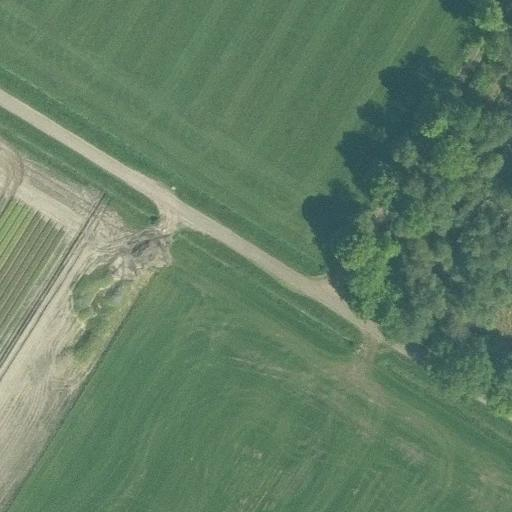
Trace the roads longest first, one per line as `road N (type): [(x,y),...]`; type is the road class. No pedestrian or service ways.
road 1 (unclassified): [(511,412),(0,98)]
road 2 (track): [(509,0),(327,298)]
